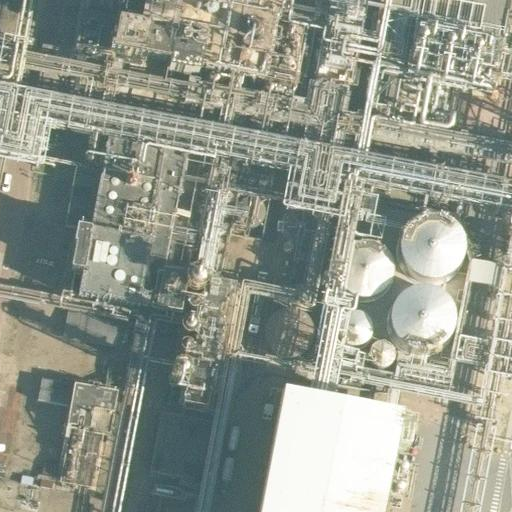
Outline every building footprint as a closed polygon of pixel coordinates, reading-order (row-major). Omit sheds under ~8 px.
[(102,59),(140,67),(142,56),(170,62),(167,74),(190,78),(190,77),(197,78),(199,67),(224,72),(237,0),(124,0),(124,4),(125,4),(123,16),(87,10),(79,56),(102,59)] [(509,3),(493,0),(386,0),(365,111),(484,134),(509,3)] [(79,43),(82,26),(62,23),(59,39),(79,43)] [(77,299),(132,310),(137,311),(160,191),(179,194),(185,158),(107,144),(90,234),(79,232),(70,273),(82,276),(77,299)] [(208,255),(224,258),(240,178),(224,175),(208,255)] [(395,264),(402,275),(414,282),(427,284),(440,281),(451,273),(457,261),(458,248),(455,237),(447,227),(436,221),(424,219),(411,222),(402,230),(395,240),(393,252),(395,264)] [(339,287),(345,295),(354,301),(365,303),(376,300),(384,293),(390,284),(391,273),(388,264),(381,256),(372,251),(362,250),(352,252),(344,258),(339,267),(337,277),(339,287)] [(495,304),(500,281),(470,274),(465,297),(495,304)] [(181,410),(206,414),(214,370),(223,371),(229,337),(220,335),(229,288),(205,284),(181,410)] [(395,345),(402,355),(413,363),(427,365),(440,362),(450,353),(457,341),(458,329),(454,317),(446,307),(436,301),(423,300),(411,303),(401,310),(395,321),(393,333),(395,345)] [(64,338),(124,350),(129,325),(68,314),(64,338)] [(40,384),(38,409),(69,411),(66,443),(89,444),(90,430),(113,432),(116,390),(40,384)] [(126,407),(132,408),(136,392),(129,390),(126,407)] [(394,511),(411,433),(279,405),(256,511),(394,511)] [(161,415),(150,474),(182,480),(181,485),(205,490),(217,425),(161,415)] [(181,502),(183,492),(155,487),(153,497),(181,502)]
